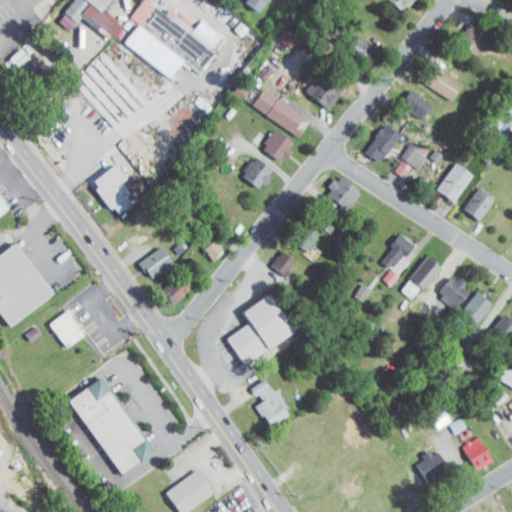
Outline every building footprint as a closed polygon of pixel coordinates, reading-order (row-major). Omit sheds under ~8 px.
[(56,0),(46,15),(58,23),(66,11),(99,33),(110,17),(103,12),(108,5),(101,0),(56,0)] [(185,66),(212,28),(189,12),(182,23),(175,18),(182,10),(172,3),(168,9),(157,2),(153,8),(141,0),(125,0),(111,21),(118,26),(111,34),(157,66),(167,53),(185,66)] [(467,49),(478,29),(456,17),(445,37),(467,49)] [(334,42),(354,55),(362,42),(343,29),(334,42)] [(411,76),(439,94),(450,77),(422,59),(411,76)] [(316,103),(329,85),(305,68),(293,86),(316,103)] [(298,112),(249,83),(238,100),(288,129),(298,112)] [(411,113),(420,97),(397,84),(388,100),(411,113)] [(352,144),(367,156),(388,129),(373,117),(352,144)] [(249,143),(271,155),(282,135),(260,123),(249,143)] [(262,164),(245,151),(230,170),(247,183),(262,164)] [(442,195),(461,167),(444,156),(425,183),(442,195)] [(78,175),(105,210),(121,198),(115,190),(118,188),(108,176),(113,172),(102,157),(78,175)] [(312,188),(337,203),(349,184),(324,169),(312,188)] [(483,191),(467,180),(451,203),(468,214),(483,191)] [(0,195),(9,207),(0,214),(0,195)] [(295,245),(306,229),(292,219),(281,235),(295,245)] [(368,255),(380,264),(400,237),(389,228),(368,255)] [(200,254),(211,247),(203,234),(192,242),(200,254)] [(137,271),(160,258),(151,241),(127,254),(137,271)] [(0,254),(14,243),(53,292),(11,325),(0,311),(0,254)] [(284,256),(269,245),(259,258),(274,269),(284,256)] [(400,291),(407,280),(412,284),(429,260),(413,249),(389,284),(400,291)] [(379,279),(387,270),(379,263),(371,272),(379,279)] [(149,285),(160,299),(181,282),(170,268),(149,285)] [(445,302),(458,282),(438,269),(425,289),(445,302)] [(357,281),(349,277),(342,290),(350,294),(357,281)] [(464,316),(480,298),(465,285),(449,303),(464,316)] [(237,317),(214,331),(231,358),(282,325),(258,287),(229,305),(237,317)] [(72,328),(55,303),(36,317),(53,341),(72,328)] [(507,319),(490,307),(479,324),(496,336),(507,319)] [(69,308),(86,331),(67,345),(50,322),(69,308)] [(506,385),(511,376),(511,370),(492,356),(483,369),(506,385)] [(279,406),(266,388),(264,389),(252,373),(238,382),(243,389),(246,387),(250,394),(243,399),(258,420),(279,406)] [(100,376),(152,450),(121,472),(69,398),(100,376)] [(439,415),(432,404),(420,411),(426,422),(439,415)] [(481,455),(466,430),(450,440),(465,464),(481,455)] [(435,464),(423,443),(403,455),(415,475),(435,464)] [(201,485),(184,462),(153,486),(169,509),(201,485)] [(198,468),(215,491),(185,511),(181,511),(166,490),(198,468)]
